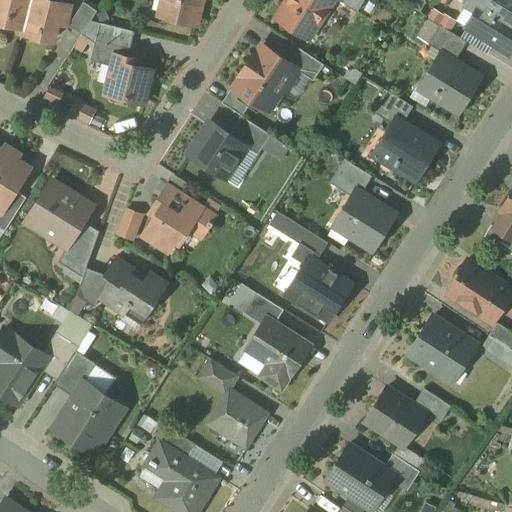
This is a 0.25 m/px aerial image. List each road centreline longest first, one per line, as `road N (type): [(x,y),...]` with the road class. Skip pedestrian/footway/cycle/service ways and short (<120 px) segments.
road 1 (residential): [(511,113),(250,511)]
road 2 (residential): [(0,93),(102,151),(137,153),(152,143),(248,0)]
